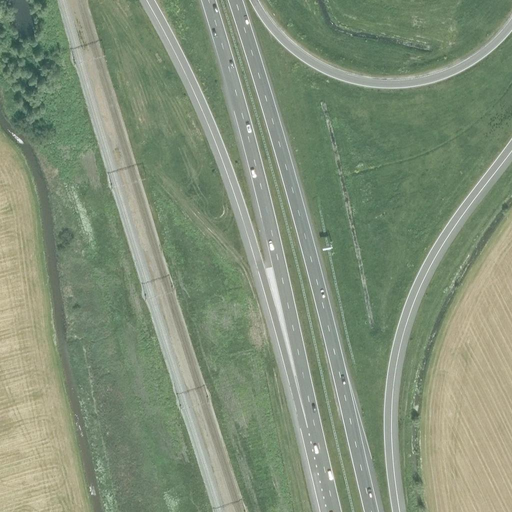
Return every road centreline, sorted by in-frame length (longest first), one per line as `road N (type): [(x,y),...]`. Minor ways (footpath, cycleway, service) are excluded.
road 1 (trunk): [(371,511),(308,249),(234,0)]
road 2 (motorway): [(149,0),(228,167),(314,427)]
road 3 (motorway): [(395,511),(387,417),(403,322),(442,240),(511,144)]
road 4 (motorway): [(232,81),(314,427)]
road 5 (trunk): [(511,25),(455,70),(376,84),(313,65),(285,44),(253,0)]
